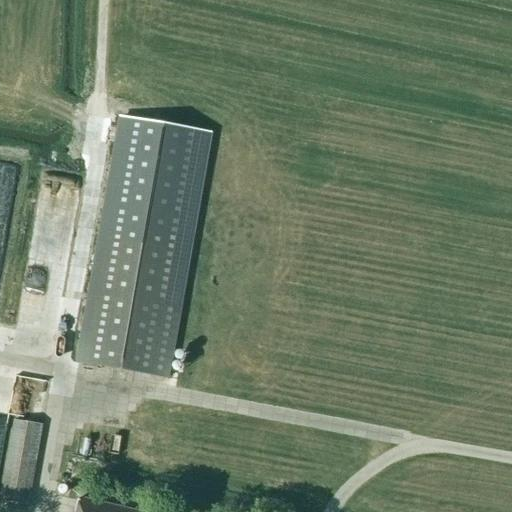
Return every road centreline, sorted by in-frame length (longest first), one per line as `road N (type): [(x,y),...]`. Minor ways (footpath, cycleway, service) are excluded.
road 1 (track): [(0,358),(419,443)]
road 2 (unclassified): [(329,511),(349,484),(399,449),(437,444),(511,457)]
